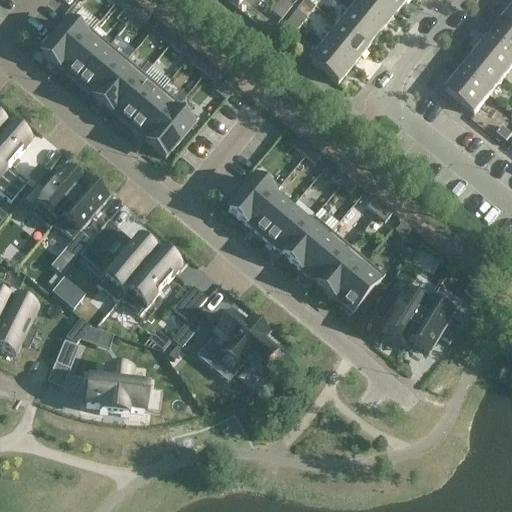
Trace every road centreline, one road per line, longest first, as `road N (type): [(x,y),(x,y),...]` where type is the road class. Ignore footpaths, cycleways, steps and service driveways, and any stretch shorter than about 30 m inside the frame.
road 1 (residential): [(0,59),(411,403)]
road 2 (residential): [(511,201),(386,100),(465,0)]
